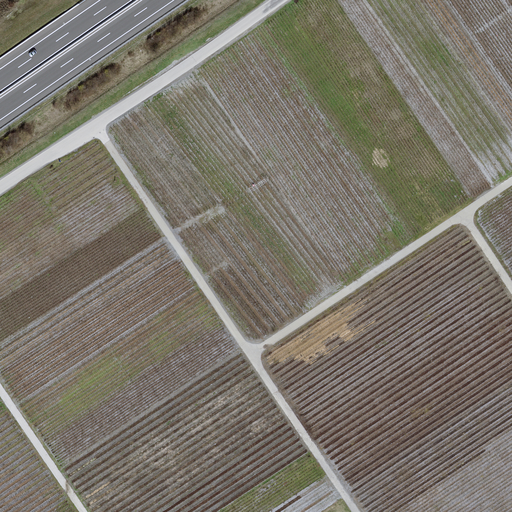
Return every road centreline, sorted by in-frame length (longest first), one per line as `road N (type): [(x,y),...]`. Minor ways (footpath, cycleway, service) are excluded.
road 1 (unclassified): [(276,0),(0,186)]
road 2 (motorway): [(0,109),(158,0)]
road 3 (motorway): [(115,0),(0,79)]
